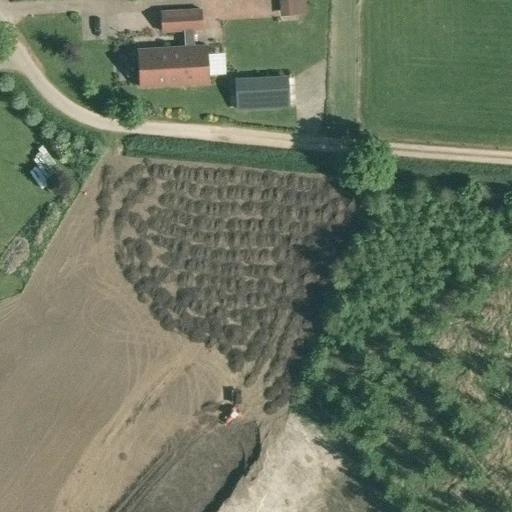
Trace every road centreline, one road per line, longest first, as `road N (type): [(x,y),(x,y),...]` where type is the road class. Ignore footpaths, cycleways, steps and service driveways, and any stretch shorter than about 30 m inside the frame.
road 1 (track): [(511,157),(211,133)]
road 2 (unclassified): [(211,133),(78,112),(37,79),(0,25)]
